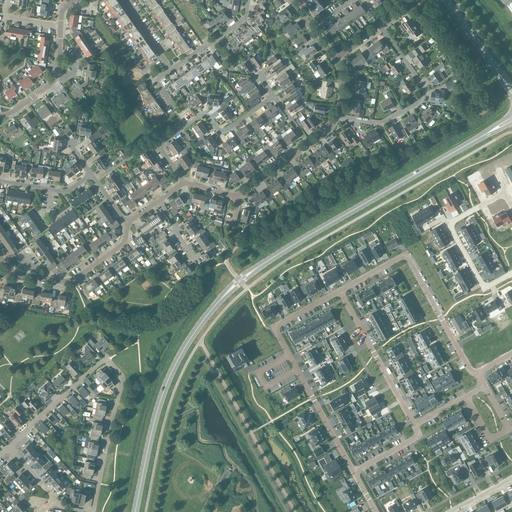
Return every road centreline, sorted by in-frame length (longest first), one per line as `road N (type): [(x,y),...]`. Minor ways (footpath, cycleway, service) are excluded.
road 1 (residential): [(92,511),(121,382),(110,363),(99,363),(8,447)]
road 2 (secondary): [(253,271),(489,132)]
road 3 (secondary): [(135,511),(163,392),(190,337),(229,290)]
road 4 (residential): [(354,472),(273,327),(340,290)]
road 5 (residential): [(340,290),(406,254),(478,373)]
road 6 (residential): [(511,273),(484,288),(449,224),(504,193),(511,207)]
road 7 (residential): [(183,183),(162,143),(202,115),(223,131),(273,96)]
road 8 (residential): [(337,117),(380,123),(420,101),(419,82),(380,27)]
road 9 (residential): [(0,257),(14,273),(71,281),(123,244),(129,223)]
road 10 (residential): [(414,424),(340,290)]
road 11 (residential): [(60,26),(53,82),(0,115)]
